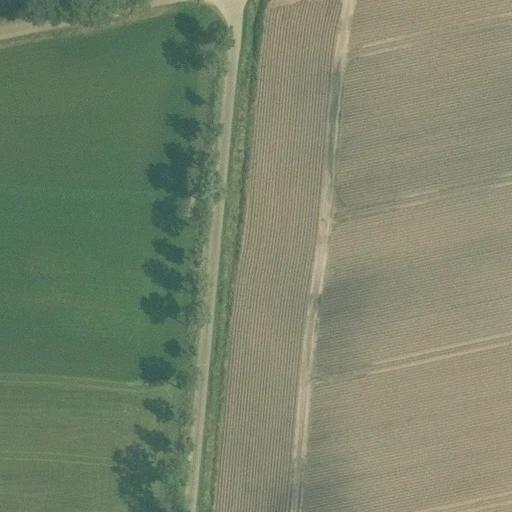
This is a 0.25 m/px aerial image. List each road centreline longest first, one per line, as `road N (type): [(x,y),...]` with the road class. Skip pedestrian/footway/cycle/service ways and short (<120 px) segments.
road 1 (unclassified): [(189,511),(236,0)]
road 2 (unclassified): [(0,34),(154,0)]
